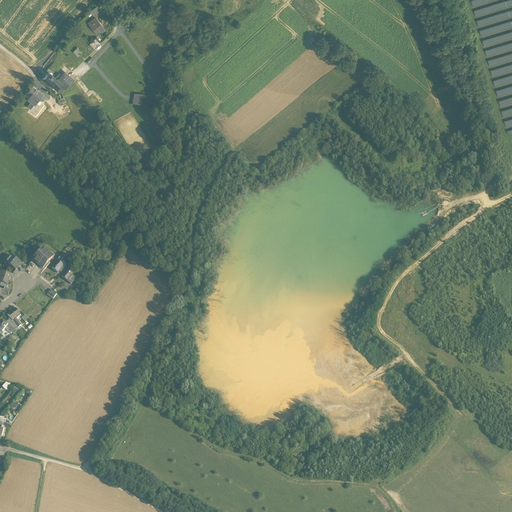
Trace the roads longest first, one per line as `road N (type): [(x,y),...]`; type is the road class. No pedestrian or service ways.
road 1 (track): [(87,469),(186,288),(195,221),(232,150)]
road 2 (track): [(163,511),(87,469),(9,448)]
